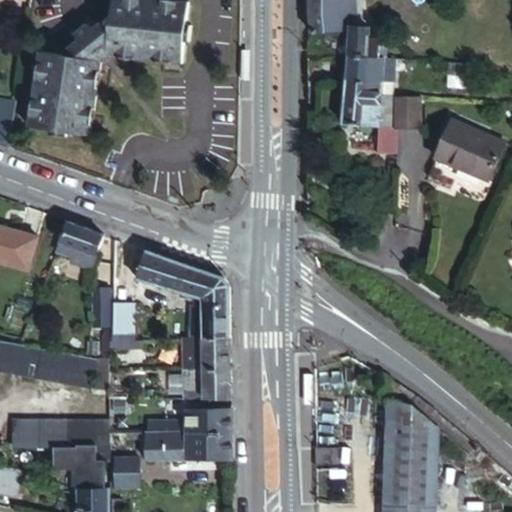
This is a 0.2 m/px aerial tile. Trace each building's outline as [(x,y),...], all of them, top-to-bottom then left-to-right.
[(69,51),(43,47),(32,122),(55,125),(54,131),(70,133),(71,128),(93,131),(104,57),(111,51),(185,60),(187,37),(192,38),(194,22),(189,22),(191,0),(116,0),(114,16),(107,15),(95,25),(90,19),(77,30),(82,35),(70,45),(69,51)] [(356,0),(311,0),(312,12),(312,15),(315,31),(324,31),(325,28),(341,27),(341,20),(359,18),(356,0)] [(354,23),(352,52),(384,54),(384,35),(373,33),(373,24),(354,23)] [(384,54),(352,52),(351,78),(387,79),(388,54),(384,54)] [(387,79),(399,79),(399,64),(400,55),(388,54),(387,79)] [(342,61),(312,59),(312,76),(341,78),(342,61)] [(477,73),(477,62),(471,62),(456,60),(455,72),(477,73)] [(476,84),(477,73),(455,72),(455,83),(471,85),(476,84)] [(349,121),(384,123),(386,92),(387,79),(351,78),(349,121)] [(386,92),(399,93),(399,79),(387,79),(386,92)] [(386,92),(384,123),(395,124),(399,93),(386,92)] [(422,94),(399,93),(395,124),(399,124),(420,125),(422,94)] [(0,137),(12,139),(17,104),(17,98),(0,95),(0,137)] [(454,116),(436,152),(488,177),(506,139),(454,116)] [(382,148),(399,149),(399,124),(395,124),(384,123),(382,148)] [(105,229),(69,216),(59,245),(77,251),(75,258),(92,264),(105,229)] [(0,267),(3,258),(32,265),(41,232),(0,220),(0,267)] [(226,271),(206,265),(150,245),(149,244),(138,274),(183,287),(195,291),(195,296),(195,308),(194,335),(235,334),(234,280),(226,271)] [(110,284),(92,283),(91,321),(109,322),(110,284)] [(183,287),(182,293),(195,296),(195,291),(183,287)] [(136,299),(115,298),(114,329),(113,338),(118,337),(121,337),(135,337),(136,303),(136,299)] [(235,362),(235,334),(189,336),(182,336),(182,368),(208,362),(235,362)] [(99,356),(25,343),(5,339),(0,364),(0,367),(96,384),(113,386),(113,357),(108,356),(99,356)] [(236,394),(235,362),(208,362),(182,368),(182,394),(236,394)] [(388,397),(387,511),(436,511),(438,424),(415,402),(388,397)] [(237,430),(236,403),(218,403),(211,403),(191,404),(191,415),(153,415),(151,430),(237,430)] [(129,416),(120,416),(121,424),(129,424),(129,416)] [(43,443),(44,417),(16,418),(15,443),(43,443)] [(57,443),(58,417),(44,417),(43,443),(57,443)] [(113,431),(113,417),(58,417),(57,443),(60,443),(82,443),(83,438),(113,438),(113,431)] [(151,454),(237,454),(237,430),(151,430),(151,454)] [(82,482),(108,483),(109,457),(113,456),(113,438),(83,438),(82,443),(60,443),(59,463),(82,464),(82,482)] [(340,452),(322,452),(322,466),(340,466),(340,452)] [(139,453),(122,453),(118,453),(118,480),(145,480),(145,454),(139,453)] [(0,474),(21,478),(24,465),(0,461),(0,474)] [(0,487),(19,491),(21,478),(0,474),(0,487)] [(81,511),(113,511),(113,488),(108,488),(108,483),(82,482),(81,511)]
